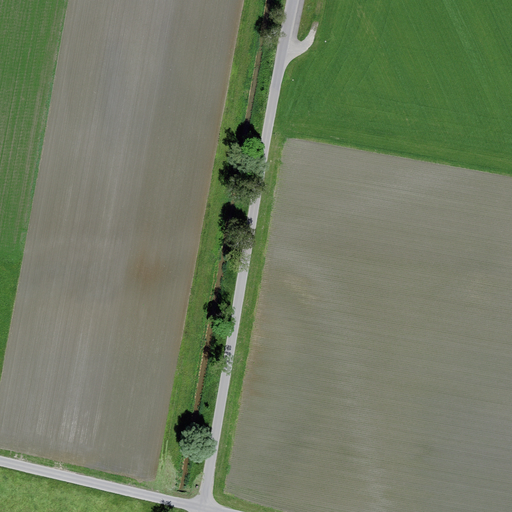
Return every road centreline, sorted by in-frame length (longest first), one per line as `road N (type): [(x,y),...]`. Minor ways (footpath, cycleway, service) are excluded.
road 1 (unclassified): [(213,509),(294,0)]
road 2 (unclassified): [(0,459),(213,509)]
